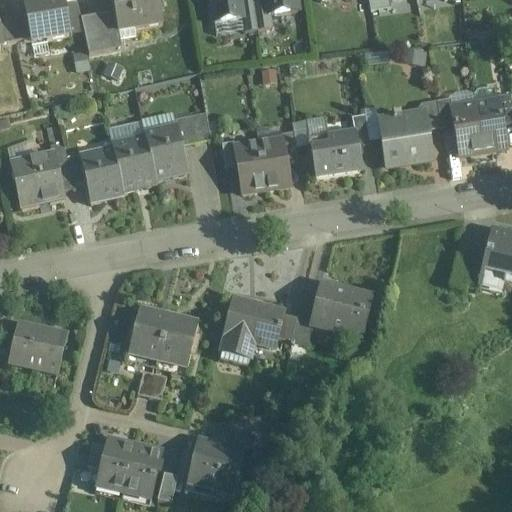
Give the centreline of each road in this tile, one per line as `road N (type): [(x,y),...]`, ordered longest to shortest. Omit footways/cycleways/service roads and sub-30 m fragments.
road 1 (residential): [(511,189),(116,256)]
road 2 (residential): [(116,256),(58,480),(30,503)]
